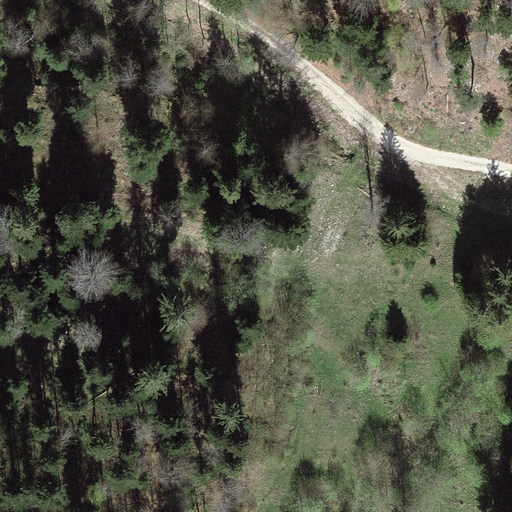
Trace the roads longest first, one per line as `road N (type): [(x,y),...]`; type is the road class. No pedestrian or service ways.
road 1 (track): [(511,171),(394,140),(350,114),(294,54),(190,0)]
road 2 (track): [(366,123),(402,159),(511,210)]
